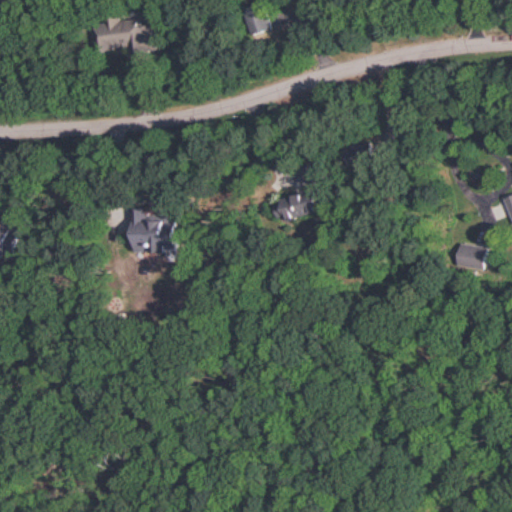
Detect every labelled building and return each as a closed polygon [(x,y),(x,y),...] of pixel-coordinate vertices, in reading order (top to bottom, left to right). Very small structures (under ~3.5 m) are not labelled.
[(274,30),(270,5),(249,8),(254,33),(274,30)] [(97,21),(98,43),(159,41),(158,19),(97,21)] [(293,215),(325,212),(323,192),(291,195),(293,215)] [(141,249),(175,249),(175,216),(154,216),(154,208),(141,208),(141,249)] [(0,248),(16,252),(22,223),(0,218),(0,248)]
